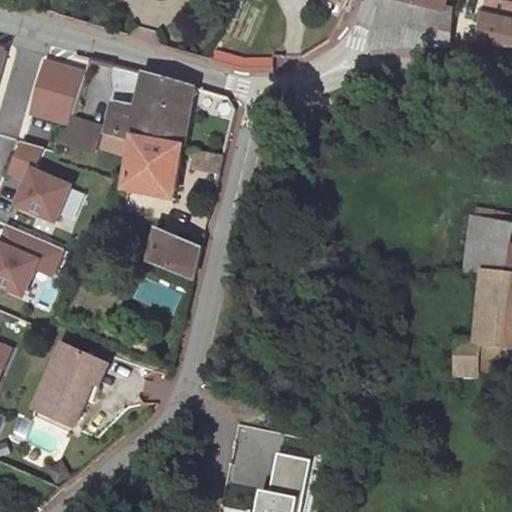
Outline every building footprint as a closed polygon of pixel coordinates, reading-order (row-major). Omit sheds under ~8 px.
[(385,0),(373,49),(449,47),(454,10),(447,8),(449,0),(385,0)] [(511,3),(495,0),(487,0),(486,16),(484,24),(481,46),(511,45),(511,3)] [(484,24),(477,23),(474,47),(481,46),(484,24)] [(15,39),(0,34),(0,50),(10,54),(15,39)] [(91,59),(43,46),(36,61),(37,61),(35,70),(83,83),(91,59)] [(195,88),(145,73),(138,101),(137,108),(133,108),(114,103),(108,129),(105,128),(105,132),(133,141),(134,138),(184,147),(195,88)] [(102,127),(72,118),(64,141),(63,143),(94,153),(102,127)] [(134,138),(133,141),(126,182),(125,190),(175,199),(184,147),(134,138)] [(55,229),(73,187),(36,171),(45,152),(21,142),(7,177),(22,183),(11,210),(55,229)] [(224,156),(197,150),(192,166),(220,172),(224,156)] [(511,215),(491,210),(478,209),(472,210),(464,215),(460,232),(458,245),(469,248),(474,217),(511,224),(511,215)] [(511,247),(511,239),(511,224),(474,217),(469,248),(466,272),(484,274),(511,277),(511,247)] [(53,279),(65,252),(5,226),(0,236),(0,291),(22,301),(36,271),(53,279)] [(190,244),(158,229),(150,260),(193,280),(204,240),(201,239),(190,244)] [(511,345),(511,277),(484,274),(476,342),(511,345)] [(0,382),(15,345),(0,339),(0,382)] [(511,345),(476,342),(458,340),(456,370),(479,370),(511,370),(511,345)] [(100,361),(65,344),(35,410),(76,427),(95,383),(91,381),(100,361)] [(110,365),(100,361),(91,381),(95,383),(100,386),(110,365)] [(511,370),(479,370),(480,373),(495,374),(495,383),(511,383),(511,370)] [(303,511),(315,451),(279,443),(270,489),(255,487),(249,511),(303,511)]
